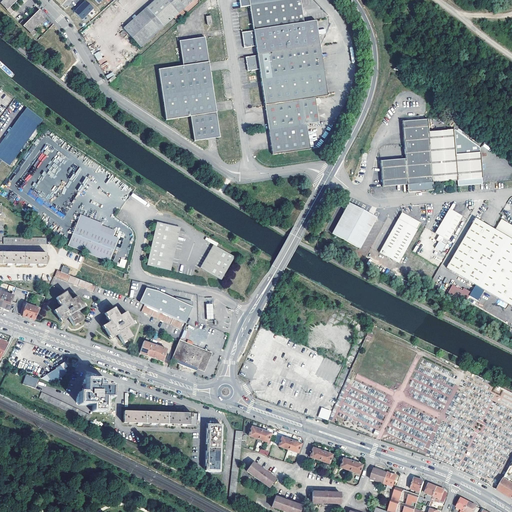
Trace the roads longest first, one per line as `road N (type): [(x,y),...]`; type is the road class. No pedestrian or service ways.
road 1 (unclassified): [(41,0),(104,88),(232,172),(249,174)]
road 2 (secondary): [(458,481),(250,407)]
road 3 (secondary): [(194,389),(0,320)]
road 4 (unclassified): [(511,191),(381,203),(328,175)]
road 5 (secondary): [(328,175),(371,84),(371,44),(351,0)]
road 6 (residential): [(137,209),(138,273),(215,294),(249,315)]
road 7 (unclassified): [(249,174),(223,0)]
road 8 (secondary): [(249,315),(328,175)]
